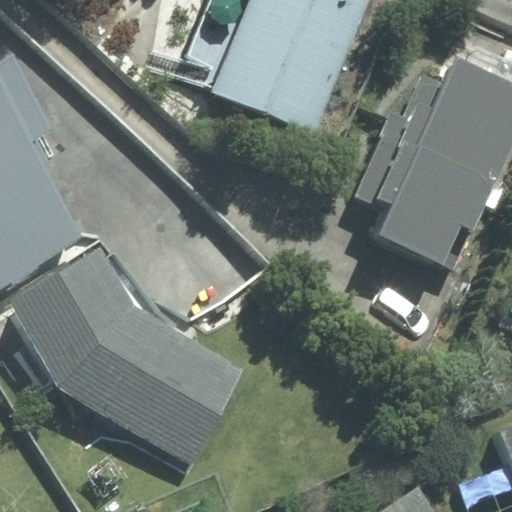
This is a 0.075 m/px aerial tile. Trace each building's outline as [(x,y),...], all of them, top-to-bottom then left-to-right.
[(364,0),(196,0),(196,1),(228,13),(190,112),(305,155),(364,0)] [(332,233),(420,274),(437,238),(455,246),(511,125),(511,100),(416,56),(332,233)] [(0,78),(0,291),(87,239),(0,78)] [(186,486),(240,383),(115,318),(82,267),(0,318),(0,339),(47,413),(186,486)] [(511,503),(511,430),(486,440),(511,503)] [(418,511),(404,490),(371,511),(418,511)]
